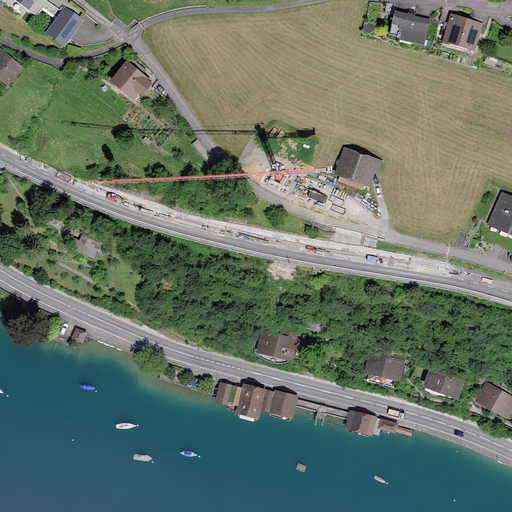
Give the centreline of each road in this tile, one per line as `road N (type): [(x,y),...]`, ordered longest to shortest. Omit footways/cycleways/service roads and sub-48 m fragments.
road 1 (secondary): [(511,455),(423,419),(134,335),(0,269)]
road 2 (tertiary): [(0,153),(141,213),(217,235),(511,291)]
road 3 (residential): [(511,269),(331,223),(241,182),(127,37),(77,0)]
road 4 (track): [(127,37),(180,13),(335,0)]
